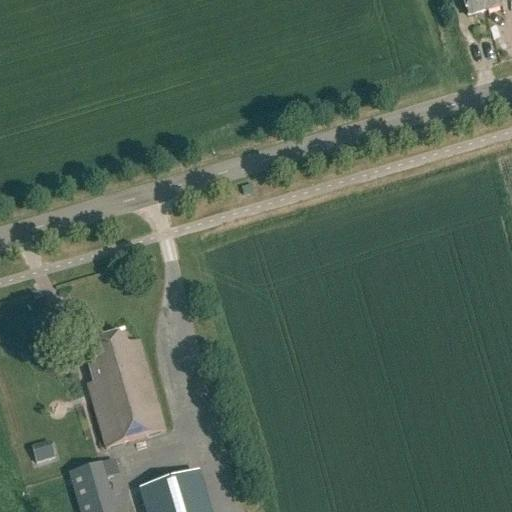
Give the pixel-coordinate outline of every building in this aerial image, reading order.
[(461,0),(463,2),(468,18),(485,13),(481,0),(461,0)] [(481,0),(485,13),(502,9),(499,0),(481,0)] [(106,452),(165,435),(139,344),(127,348),(123,336),(88,346),(95,368),(89,370),(94,387),(87,388),(106,452)] [(38,463),(56,458),(52,441),(33,446),(38,463)] [(114,462),(69,476),(79,511),(114,511),(106,481),(119,477),(114,462)] [(198,511),(189,479),(144,492),(139,493),(144,511),(198,511)]
